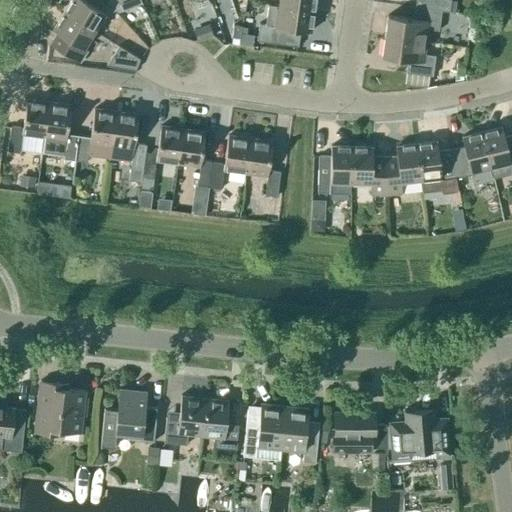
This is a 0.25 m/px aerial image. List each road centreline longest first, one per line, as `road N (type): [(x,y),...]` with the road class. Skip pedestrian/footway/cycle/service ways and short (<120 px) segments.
road 1 (unclassified): [(487,351),(318,360),(0,324)]
road 2 (residential): [(345,105),(393,106),(511,80)]
road 3 (residential): [(504,511),(487,351)]
road 4 (residential): [(214,89),(345,105)]
road 5 (residential): [(214,89),(188,50),(158,55),(151,69),(158,80),(183,85)]
